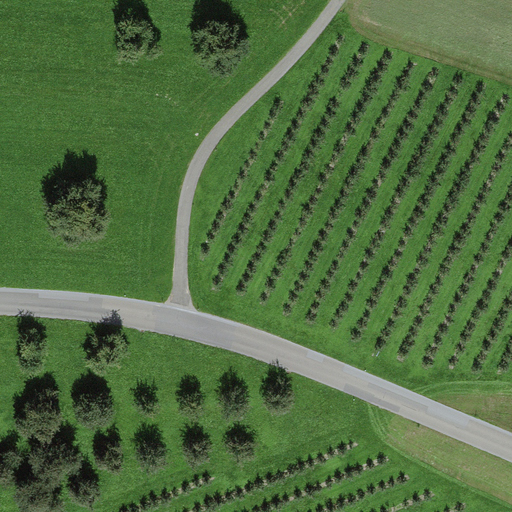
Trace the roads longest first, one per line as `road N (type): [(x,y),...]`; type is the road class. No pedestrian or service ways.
road 1 (residential): [(0,300),(125,313),(237,337),(511,448)]
road 2 (track): [(339,0),(205,153),(184,223),(178,323)]
